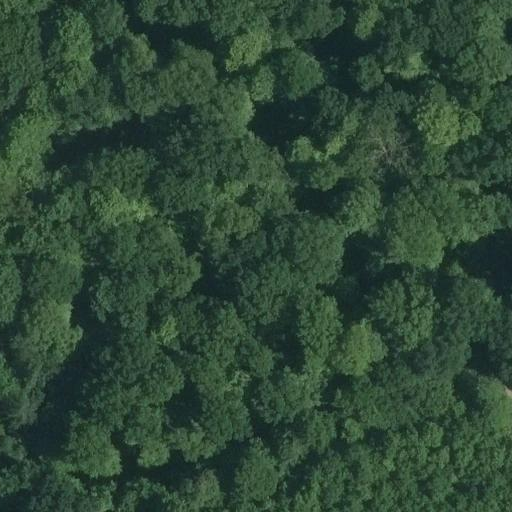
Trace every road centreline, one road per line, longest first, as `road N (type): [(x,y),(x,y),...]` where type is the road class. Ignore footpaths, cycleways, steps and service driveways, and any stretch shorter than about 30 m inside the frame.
road 1 (track): [(117,511),(500,350)]
road 2 (track): [(458,0),(500,350),(511,383)]
